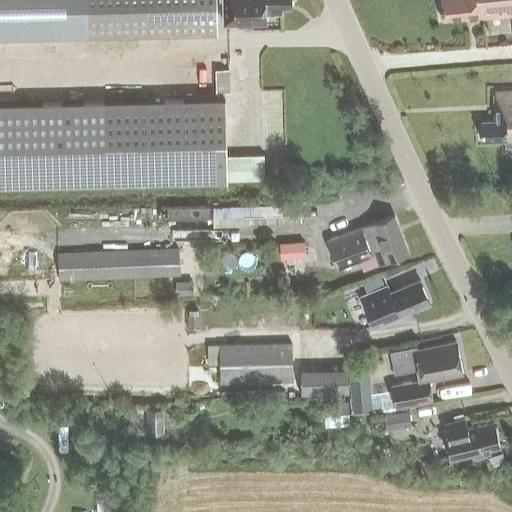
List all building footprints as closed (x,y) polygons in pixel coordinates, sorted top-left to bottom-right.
[(0,0),(0,36),(216,32),(215,0),(0,0)] [(222,0),(223,25),(264,24),(264,14),(280,14),(279,8),(289,8),(288,0),(222,0)] [(511,0),(439,0),(442,20),(482,16),(482,17),(511,14),(511,0)] [(228,69),(216,69),(217,93),(229,92),(228,69)] [(511,141),(511,93),(493,95),(495,119),(483,119),(484,140),(505,139),(505,142),(511,141)] [(0,106),(0,187),(228,180),(225,98),(114,102),(0,106)] [(287,225),(286,209),(216,210),(217,226),(287,225)] [(363,272),(406,254),(391,218),(330,242),(340,269),(359,261),(363,272)] [(304,257),(303,241),(279,243),(280,259),(304,257)] [(178,252),(56,256),(57,281),(179,276),(178,252)] [(386,287),(360,298),(373,329),(399,318),(398,317),(428,304),(419,282),(389,295),(386,287)] [(187,328),(199,328),(199,315),(197,315),(197,310),(188,311),(188,315),(187,315),(187,328)] [(394,374),(417,370),(419,381),(422,380),(424,382),(462,374),(455,342),(416,350),(416,347),(390,352),(394,374)] [(291,344),(218,346),(218,366),(219,384),(292,382),(291,344)] [(218,366),(218,346),(207,347),(207,366),(218,366)] [(373,408),(369,367),(348,369),(352,410),(373,408)] [(424,382),(422,380),(419,381),(391,386),(394,406),(431,400),(429,385),(424,382)] [(348,414),(347,401),(322,402),(323,415),(348,414)] [(146,410),(146,434),(163,433),(163,409),(146,410)] [(409,410),(384,413),(386,429),(411,426),(409,410)] [(485,451),(501,448),(494,420),(466,427),(464,418),(444,423),(446,432),(443,433),(450,460),(472,455),(473,458),(486,455),(485,451)]
